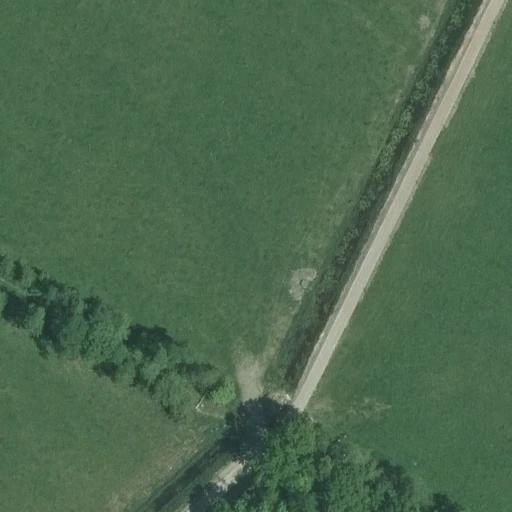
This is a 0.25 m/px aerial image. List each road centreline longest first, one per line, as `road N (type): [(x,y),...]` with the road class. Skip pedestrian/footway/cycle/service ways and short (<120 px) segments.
road 1 (track): [(274,438),(295,413),(497,0)]
road 2 (track): [(0,284),(274,438)]
road 3 (track): [(274,438),(399,511)]
